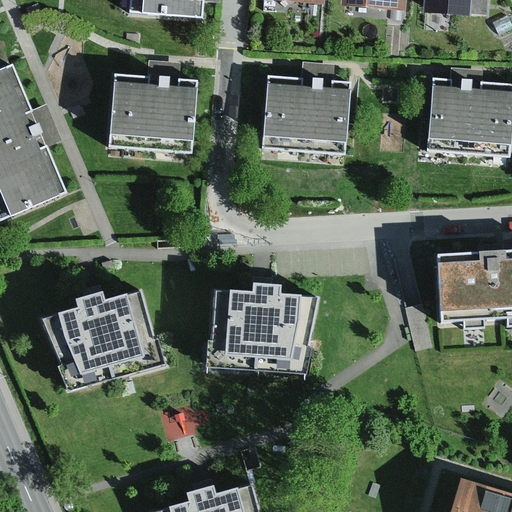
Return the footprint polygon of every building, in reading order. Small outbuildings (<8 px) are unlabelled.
[(134,0),(133,17),(204,22),(205,0),(134,0)] [(409,0),(350,0),(350,8),(409,11),(409,0)] [(427,0),(426,16),(473,19),(473,16),(474,0),(427,0)] [(488,0),(474,0),(473,16),(487,17),(488,0)] [(12,67),(0,72),(0,214),(3,222),(67,195),(40,133),(12,67)] [(166,80),(120,75),(112,149),(195,157),(202,83),(166,80)] [(319,82),(269,78),(263,150),(347,157),(353,85),(319,82)] [(511,87),(469,84),(431,81),(426,151),(507,157),(511,90),(511,87)] [(511,252),(437,257),(441,324),(511,319),(511,252)] [(249,289),(212,287),(214,338),(210,338),(212,363),(312,373),(314,346),(310,346),(316,295),(276,289),(276,281),(264,280),(250,279),(249,289)] [(76,306),(40,316),(60,364),(57,365),(67,388),(164,363),(157,337),(153,338),(140,288),(100,296),(98,289),(88,292),(73,296),(76,306)] [(411,305),(402,308),(414,351),(431,347),(420,303),(411,305)] [(214,404),(216,412),(226,410),(224,402),(214,404)] [(185,499),(150,509),(150,511),(257,511),(249,481),(209,489),(207,482),(182,488),(185,499)] [(511,511),(511,497),(458,481),(448,511),(511,511)]
